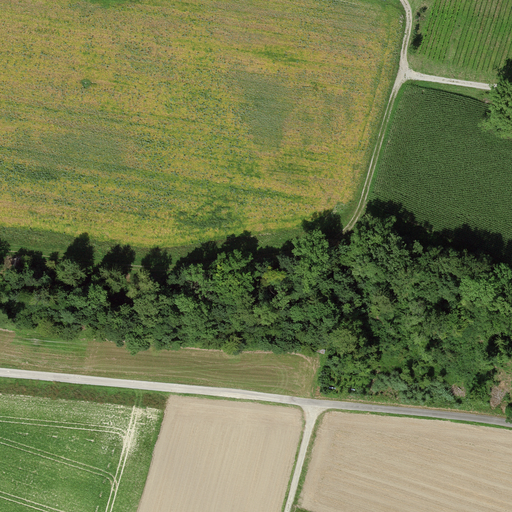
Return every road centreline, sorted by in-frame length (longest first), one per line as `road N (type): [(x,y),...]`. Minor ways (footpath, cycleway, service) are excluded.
road 1 (track): [(400,73),(361,203),(344,234),(328,244),(147,271),(0,247)]
road 2 (track): [(316,404),(0,376)]
road 3 (track): [(511,426),(316,404)]
road 4 (track): [(400,0),(411,25),(400,73),(511,90)]
